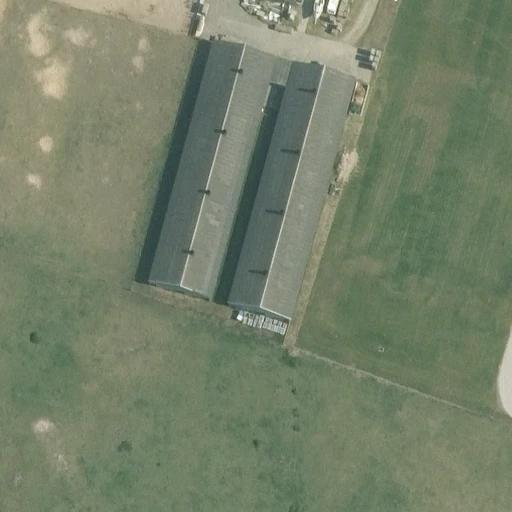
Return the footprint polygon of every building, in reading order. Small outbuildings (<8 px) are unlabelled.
[(244,0),(242,11),(262,14),(264,0),(244,0)] [(434,0),(432,12),(481,22),(484,11),(510,16),(511,6),(511,0),(434,0)] [(422,28),(421,50),(460,52),(461,31),(422,28)] [(450,205),(456,183),(463,185),(477,131),(460,126),(440,203),(450,205)] [(377,247),(398,141),(381,138),(360,244),(377,247)] [(438,214),(425,261),(444,266),(457,219),(438,214)]
